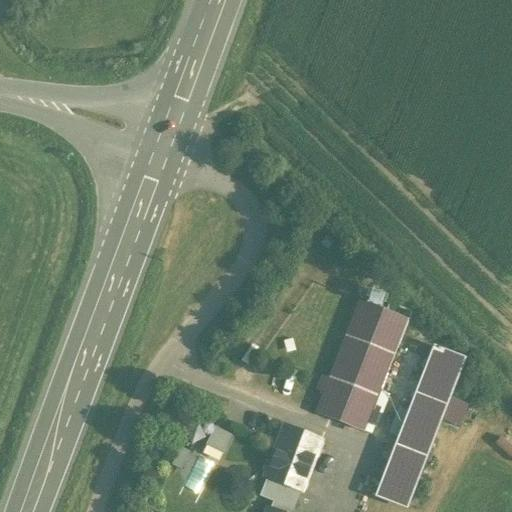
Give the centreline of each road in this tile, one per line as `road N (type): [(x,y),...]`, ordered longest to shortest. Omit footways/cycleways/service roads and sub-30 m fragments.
road 1 (unclassified): [(92,511),(137,404),(253,244),(251,210),(165,143)]
road 2 (secondary): [(165,143),(25,511)]
road 3 (secondary): [(0,95),(165,143)]
road 4 (secondary): [(219,0),(165,143)]
